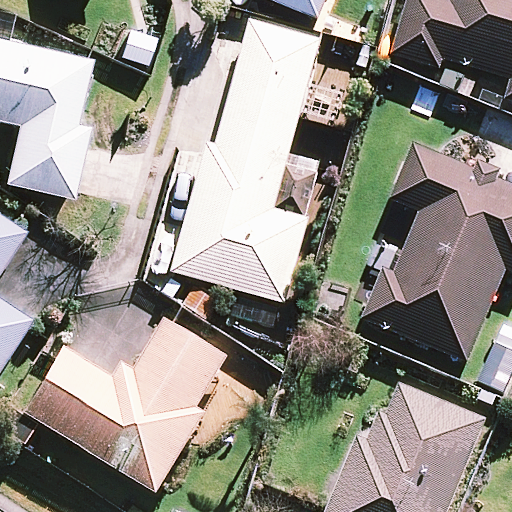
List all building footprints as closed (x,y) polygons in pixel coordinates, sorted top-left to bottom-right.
[(247,0),(318,28),(328,0),(247,0)] [(511,0),(446,0),(446,3),(436,0),(408,0),(390,64),(440,78),(442,70),(509,88),(503,109),(511,111),(511,0)] [(286,174),(321,50),(250,30),(215,155),(206,152),(170,280),(285,312),(309,227),(305,226),(273,218),(286,174)] [(73,133),(88,67),(0,47),(0,129),(14,132),(0,191),(69,207),(85,136),(73,133)] [(360,327),(466,371),(504,278),(511,281),(511,193),(411,152),(388,208),(418,221),(394,281),(381,275),(360,327)] [(286,174),(273,218),(305,226),(317,183),(286,174)] [(0,369),(29,326),(0,306),(0,270),(21,239),(0,225),(0,369)] [(59,351),(17,419),(156,503),(206,420),(198,416),(229,366),(171,331),(164,327),(134,377),(121,369),(112,384),(59,351)] [(450,511),(486,426),(398,390),(385,421),(378,418),(365,447),(356,443),(327,511),(450,511)]
